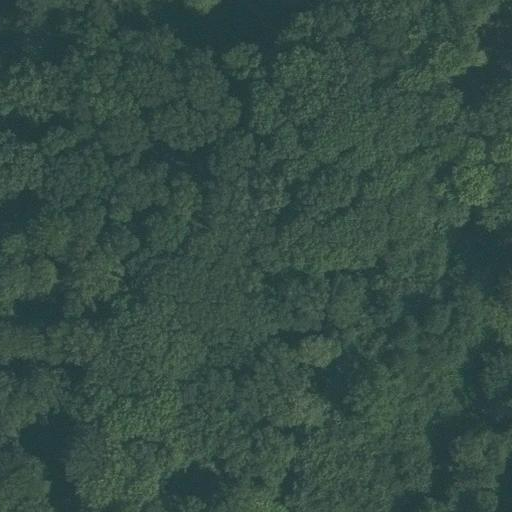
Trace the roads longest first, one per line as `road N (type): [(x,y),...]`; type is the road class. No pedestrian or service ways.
road 1 (track): [(0,389),(77,0)]
road 2 (track): [(244,0),(342,93)]
